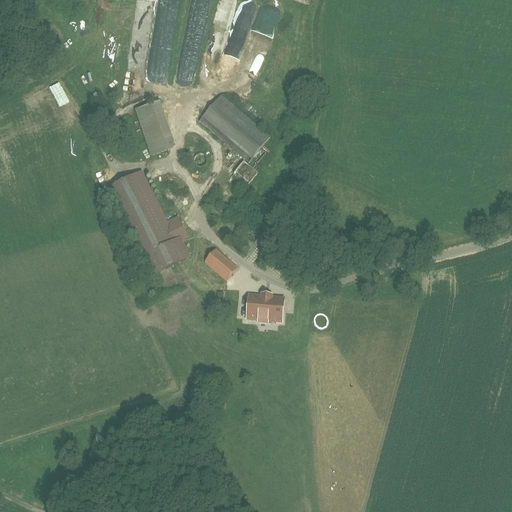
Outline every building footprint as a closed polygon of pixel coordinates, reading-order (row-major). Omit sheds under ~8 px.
[(255,36),(252,43),(265,48),(281,11),(272,7),(258,38),(255,36)] [(243,62),(248,46),(232,41),(227,57),(243,62)] [(204,76),(214,79),(223,44),(219,43),(217,49),(211,48),(204,76)] [(221,97),(200,124),(250,164),(272,138),(221,97)] [(133,110),(148,158),(174,150),(159,102),(133,110)] [(110,191),(153,278),(189,260),(181,244),(187,240),(176,218),(165,224),(141,175),(110,191)] [(215,249),(202,265),(226,285),(239,270),(215,249)] [(245,295),(243,323),(280,325),(282,297),(245,295)]
